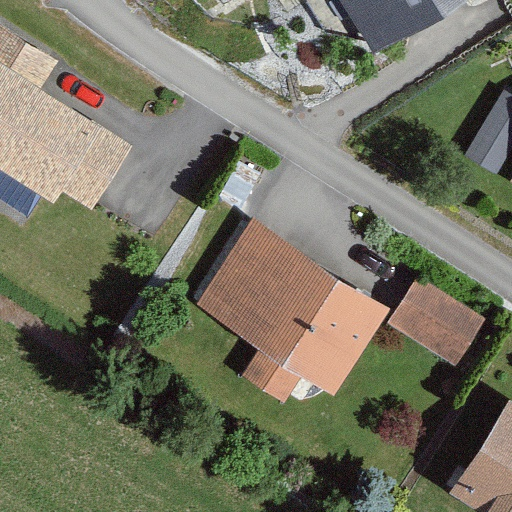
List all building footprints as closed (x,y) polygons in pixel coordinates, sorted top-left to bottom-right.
[(339,0),(373,53),(458,0),(339,0)] [(0,168),(51,201),(61,186),(93,206),(130,146),(41,91),(60,61),(0,23),(0,168)] [(511,148),(511,94),(503,90),(466,156),(498,174),(511,148)] [(334,399),(394,309),(252,216),(195,303),(263,348),(244,376),(285,403),(301,378),(334,399)] [(416,279),(388,326),(455,366),(483,319),(416,279)] [(511,511),(511,400),(507,397),(448,492),(479,511),(511,511)]
